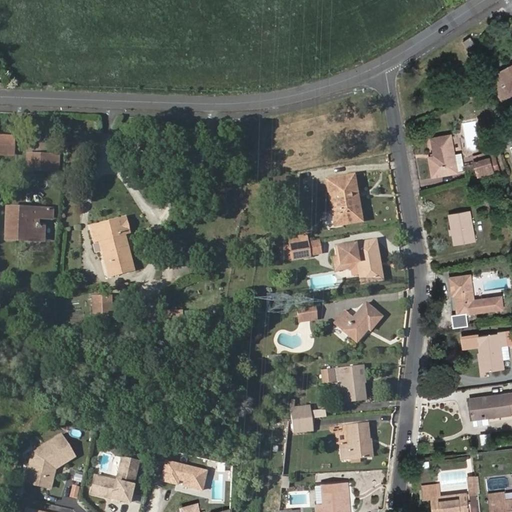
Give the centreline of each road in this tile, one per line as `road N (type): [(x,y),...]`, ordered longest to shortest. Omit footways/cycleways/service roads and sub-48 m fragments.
road 1 (residential): [(396,511),(428,279),(385,61)]
road 2 (tertiary): [(385,61),(339,83),(257,103),(0,97)]
